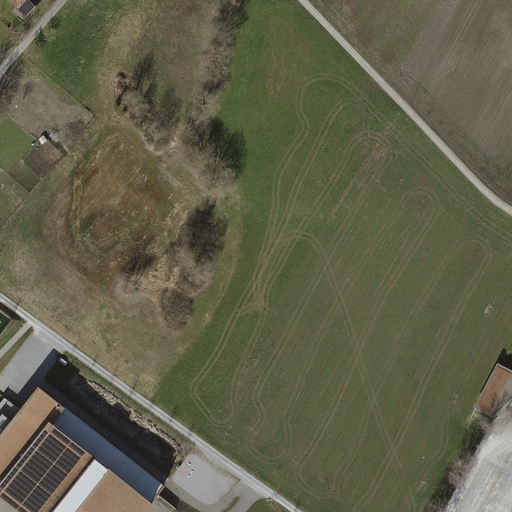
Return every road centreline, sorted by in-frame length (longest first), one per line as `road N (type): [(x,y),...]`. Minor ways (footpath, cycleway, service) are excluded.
road 1 (track): [(0,297),(297,511)]
road 2 (track): [(511,211),(303,0)]
road 3 (track): [(249,476),(218,508),(203,508),(41,382)]
